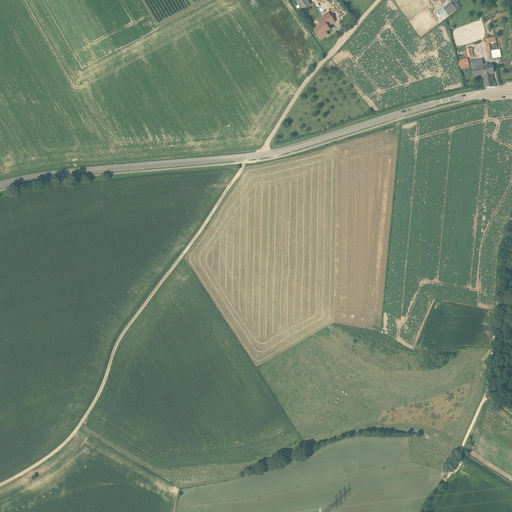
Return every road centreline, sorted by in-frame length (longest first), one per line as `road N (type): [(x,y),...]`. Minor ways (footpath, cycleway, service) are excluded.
road 1 (track): [(0,483),(64,444),(92,406),(122,332),(242,162)]
road 2 (tertiary): [(259,155),(445,100),(511,90)]
road 3 (tertiary): [(0,184),(259,155)]
road 4 (unclassified): [(259,155),(307,78),(378,0)]
road 5 (track): [(486,396),(498,268),(511,231)]
road 6 (track): [(425,511),(486,396)]
